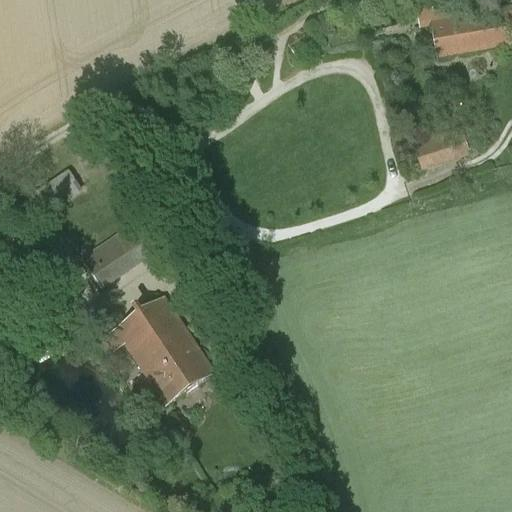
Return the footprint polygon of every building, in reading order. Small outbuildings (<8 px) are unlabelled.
[(447,7),(431,10),(436,22),(449,20),(447,7)] [(436,22),(431,23),(437,60),(511,46),(511,39),(507,12),(507,10),(449,20),(436,22)] [(288,17),(273,33),(281,40),(296,24),(288,17)] [(460,132),(426,143),(433,167),(467,156),(460,132)] [(426,143),(416,146),(423,170),(433,167),(426,143)] [(69,174),(36,196),(47,213),(81,190),(69,174)] [(149,217),(82,262),(101,290),(168,244),(149,217)] [(58,250),(37,263),(57,295),(78,282),(58,250)] [(164,300),(117,332),(167,408),(214,377),(164,300)]
